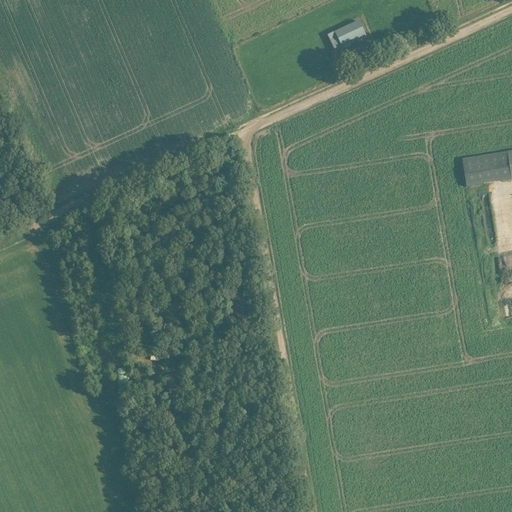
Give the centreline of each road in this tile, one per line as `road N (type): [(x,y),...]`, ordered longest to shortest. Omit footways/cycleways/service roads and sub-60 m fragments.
road 1 (track): [(246,134),(309,511)]
road 2 (track): [(237,129),(246,134),(511,12)]
